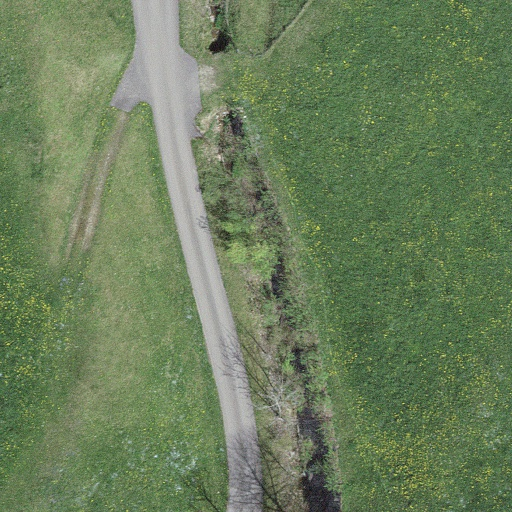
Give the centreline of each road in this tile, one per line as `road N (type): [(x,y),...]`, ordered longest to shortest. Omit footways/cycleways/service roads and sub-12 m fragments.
road 1 (track): [(245,511),(230,369),(164,72),(162,0)]
road 2 (track): [(62,350),(63,276),(74,224),(127,89),(136,78),(164,72)]
